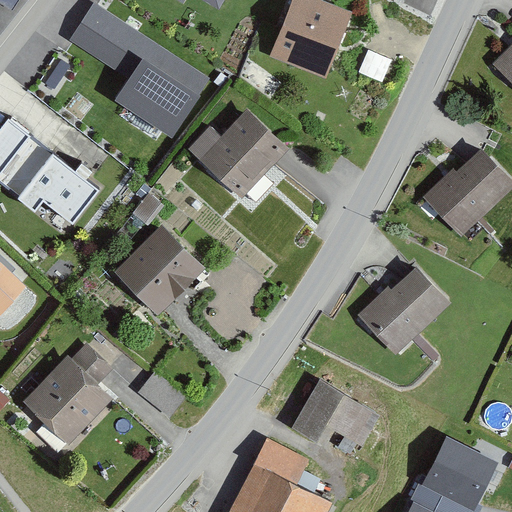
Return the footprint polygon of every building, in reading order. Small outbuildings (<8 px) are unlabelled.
[(322,0),(295,0),(275,52),(323,70),(346,9),(322,0)] [(139,33),(96,6),(76,38),(119,65),(139,33)] [(511,38),(494,53),(511,74),(511,38)] [(369,46),(360,67),(382,77),(391,56),(369,46)] [(198,89),(145,55),(120,94),(172,128),(198,89)] [(234,176),(275,130),(245,105),(205,150),(234,176)] [(95,183),(8,115),(0,125),(0,174),(34,202),(42,191),(71,213),(95,183)] [(479,143),(425,186),(453,220),(507,177),(479,143)] [(116,265),(154,300),(194,257),(157,222),(116,265)] [(361,310),(393,341),(443,289),(411,258),(361,310)] [(0,301),(20,280),(0,260),(0,301)] [(67,351),(25,385),(57,424),(99,390),(67,351)] [(150,363),(136,379),(160,400),(174,384),(150,363)] [(316,372),(293,414),(341,440),(364,398),(316,372)] [(495,458),(447,434),(425,479),(473,503),(495,458)] [(231,511),(313,511),(323,492),(256,460),(231,511)] [(437,511),(415,500),(408,511),(437,511)]
